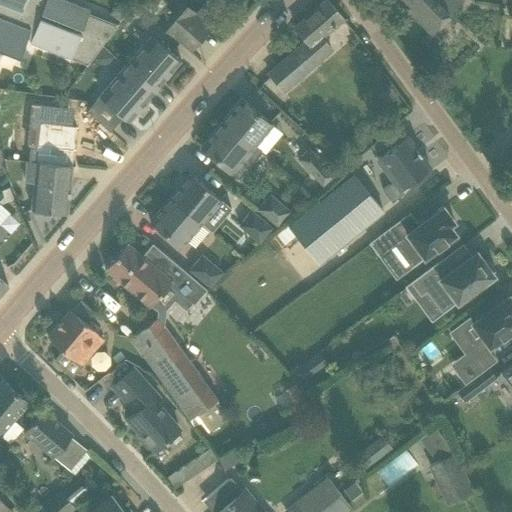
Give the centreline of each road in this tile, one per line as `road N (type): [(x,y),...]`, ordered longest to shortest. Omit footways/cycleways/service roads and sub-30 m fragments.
road 1 (secondary): [(1,331),(287,0)]
road 2 (residential): [(511,216),(354,0)]
road 3 (residential): [(164,511),(1,331)]
